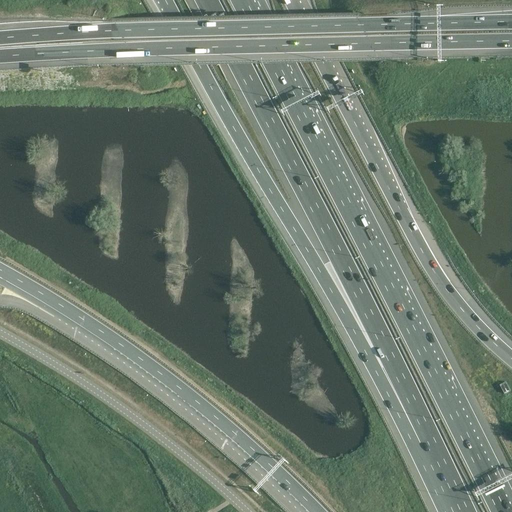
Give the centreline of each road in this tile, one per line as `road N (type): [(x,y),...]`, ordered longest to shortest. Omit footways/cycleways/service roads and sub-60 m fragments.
road 1 (motorway): [(501,511),(241,0)]
road 2 (motorway): [(174,0),(456,499)]
road 3 (motorway): [(210,0),(362,291),(456,499)]
road 4 (motorway): [(511,22),(0,34)]
road 5 (motorway): [(0,53),(511,41)]
road 6 (motorway): [(511,356),(435,266),(295,0)]
road 7 (motorway): [(0,276),(139,363),(311,511)]
road 8 (unknown): [(262,511),(129,401),(0,322)]
road 9 (unclassified): [(246,511),(120,406),(0,331)]
